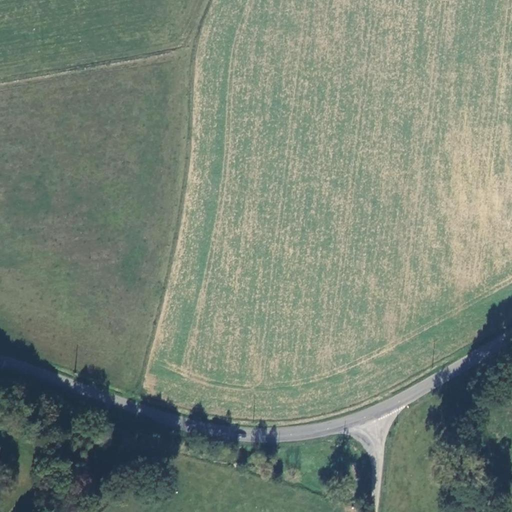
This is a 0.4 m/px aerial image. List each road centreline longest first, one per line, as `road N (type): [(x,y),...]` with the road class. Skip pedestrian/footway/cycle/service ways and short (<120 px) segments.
road 1 (tertiary): [(0,359),(212,430),(300,432),(371,414)]
road 2 (tertiary): [(371,414),(511,336)]
